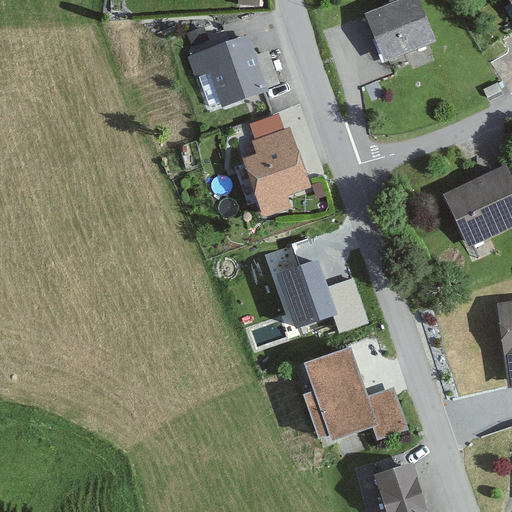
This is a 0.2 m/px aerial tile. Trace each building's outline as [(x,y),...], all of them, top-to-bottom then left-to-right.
[(392,0),(396,7),(371,18),(390,62),(437,42),(419,0),(392,0)] [(247,44),(194,62),(213,118),(267,100),(247,44)] [(289,132),(251,146),(257,163),(243,169),(262,222),(291,211),(287,204),(312,191),(289,132)] [(511,196),(503,176),(444,201),(465,249),(511,228),(511,196)] [(279,262),(296,322),(339,310),(344,328),(369,321),(357,276),(330,283),(321,251),(279,262)] [(511,303),(496,305),(503,383),(511,382),(511,303)] [(306,386),(320,435),(375,420),(379,436),(410,428),(398,382),(369,390),(355,340),(306,353),(314,383),(306,386)] [(434,511),(421,471),(375,486),(383,511),(434,511)]
